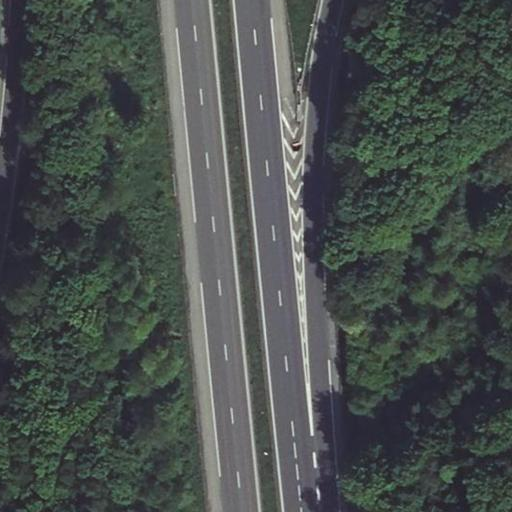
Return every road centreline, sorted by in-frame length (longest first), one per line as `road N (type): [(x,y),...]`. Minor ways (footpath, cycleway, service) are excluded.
road 1 (motorway): [(301,511),(251,0)]
road 2 (motorway): [(191,0),(241,511)]
road 3 (motorway): [(326,511),(312,237),(318,101),(334,0)]
road 4 (motorway): [(20,0),(0,215)]
